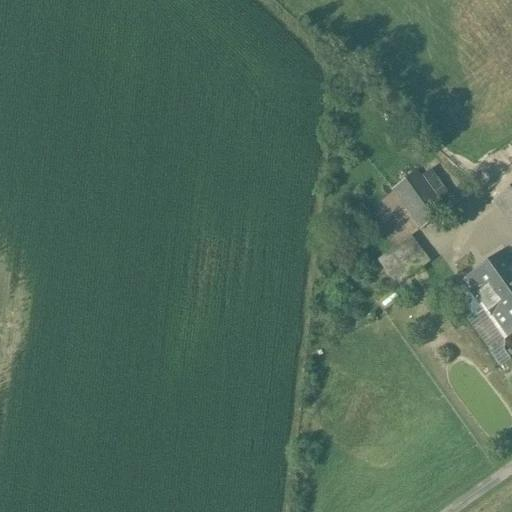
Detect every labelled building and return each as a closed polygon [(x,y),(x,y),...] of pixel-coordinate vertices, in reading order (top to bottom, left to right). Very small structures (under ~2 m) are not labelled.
[(431,171),(421,177),(446,212),(455,205),(431,171)] [(415,173),(392,190),(421,231),(445,213),(415,173)] [(511,186),(493,201),(511,224),(511,186)] [(391,252),(410,277),(429,263),(410,238),(391,252)] [(410,277),(391,252),(378,261),(397,287),(410,277)] [(511,260),(507,253),(464,283),(484,312),(504,339),(511,333),(511,260)] [(503,353),(504,339),(484,312),(468,323),(501,368),(510,361),(503,353)]
